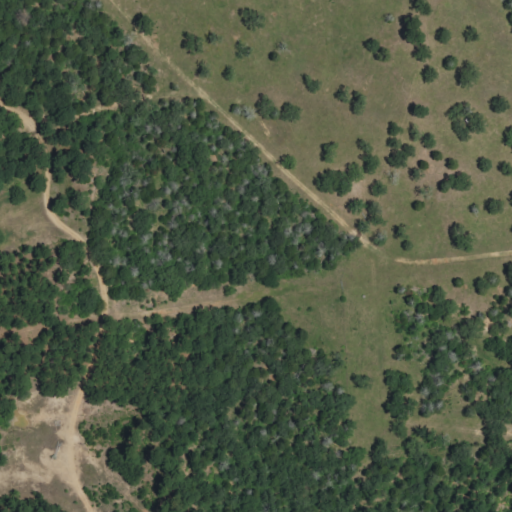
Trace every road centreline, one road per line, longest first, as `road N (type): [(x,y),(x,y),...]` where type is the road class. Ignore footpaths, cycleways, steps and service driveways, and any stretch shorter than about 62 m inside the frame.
road 1 (residential): [(511,109),(345,114),(99,104),(0,124)]
road 2 (residential): [(122,511),(82,455),(76,432),(104,275),(60,214),(53,173),(32,135),(0,108)]
